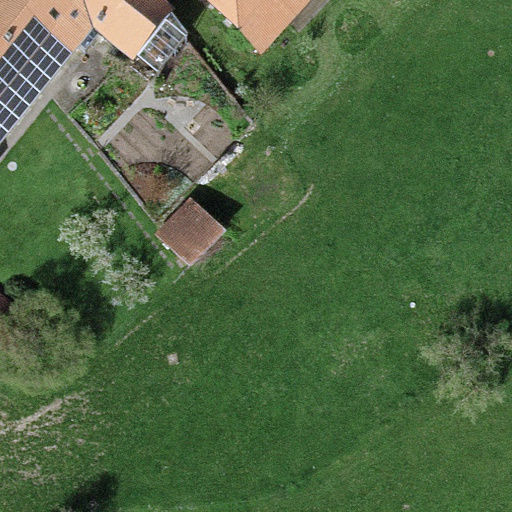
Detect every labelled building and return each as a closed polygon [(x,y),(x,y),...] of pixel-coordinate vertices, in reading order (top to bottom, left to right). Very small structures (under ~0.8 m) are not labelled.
[(86,56),(103,36),(137,63),(172,21),(151,0),(0,0),(0,118),(65,39),(86,56)] [(207,0),(248,37),(281,0),(207,0)] [(335,227),(362,199),(371,208),(399,179),(345,129),(317,159),(334,175),(308,203),(335,227)] [(196,205),(159,239),(186,268),(223,234),(196,205)] [(0,296),(0,344),(13,354),(36,321),(0,296)]
